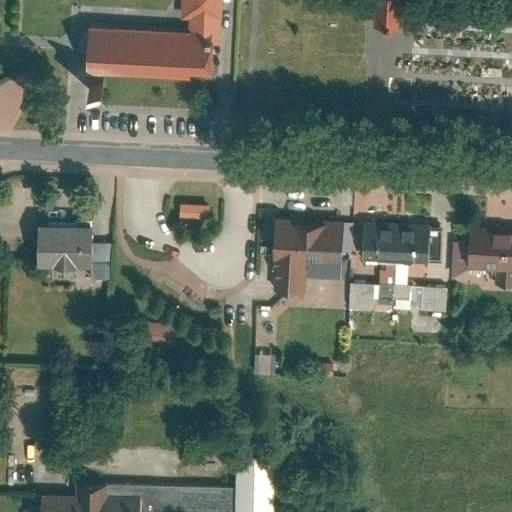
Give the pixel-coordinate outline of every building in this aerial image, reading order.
[(82,16),(76,87),(100,89),(101,71),(185,77),(186,64),(207,66),(209,43),(220,44),(223,0),(174,0),(173,23),(82,16)] [(380,0),(380,24),(406,24),(406,0),(380,0)] [(186,201),(186,212),(217,213),(217,201),(186,201)] [(278,213),(274,289),(308,290),(309,274),(344,276),(347,217),(278,213)] [(98,219),(40,218),(40,262),(98,262),(98,219)] [(437,221),(364,219),(363,268),(381,269),(381,283),(351,282),(350,311),(450,314),(451,287),(410,286),(411,262),(436,263),(437,221)] [(511,227),(472,226),(470,265),(511,266),(511,227)] [(286,345),(260,344),(259,370),(285,370),(286,345)] [(321,362),(321,373),(341,374),(342,363),(321,362)] [(50,491),(49,511),(288,511),(289,451),(246,450),(245,484),(86,481),(86,492),(50,491)]
